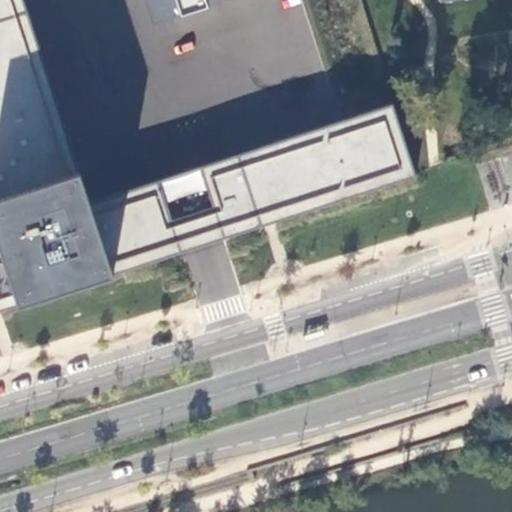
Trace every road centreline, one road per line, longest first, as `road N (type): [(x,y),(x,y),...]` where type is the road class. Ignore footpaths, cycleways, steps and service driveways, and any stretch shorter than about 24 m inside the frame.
road 1 (primary): [(511,256),(0,411)]
road 2 (primary): [(0,509),(511,360)]
